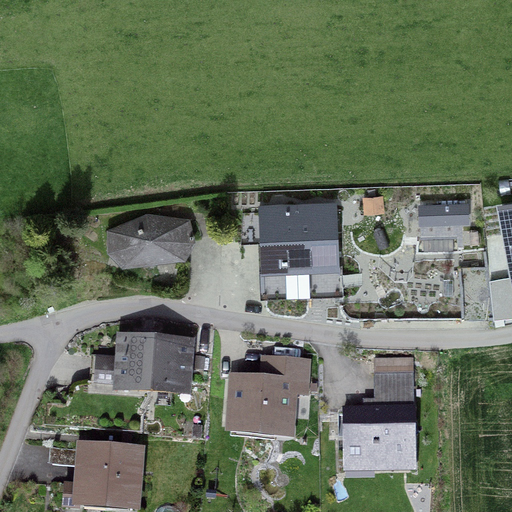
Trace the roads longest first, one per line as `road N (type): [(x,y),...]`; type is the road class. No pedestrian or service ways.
road 1 (residential): [(41,321),(129,305),(483,341),(511,333)]
road 2 (residential): [(41,321),(0,510)]
